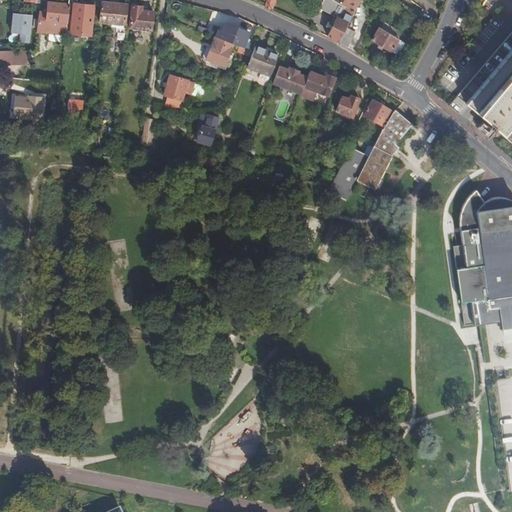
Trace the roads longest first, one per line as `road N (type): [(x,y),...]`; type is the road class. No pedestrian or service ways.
road 1 (residential): [(213,0),(409,94)]
road 2 (residential): [(409,94),(511,182)]
